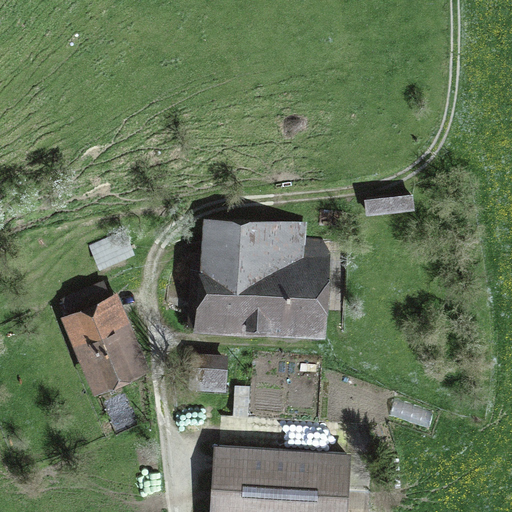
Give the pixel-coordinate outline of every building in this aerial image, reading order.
[(366,199),(367,212),(412,207),(411,195),(366,199)] [(189,315),(316,322),(321,240),(302,239),(303,223),(209,218),(205,253),(193,255),(189,315)] [(124,231),(92,246),(100,264),(132,250),(124,231)] [(90,355),(100,378),(137,361),(102,281),(64,298),(72,314),(65,317),(83,358),(90,355)] [(190,385),(224,387),(226,361),(192,359),(191,367),(184,366),(183,375),(191,376),(190,385)] [(219,444),(214,511),(341,511),(346,452),(219,444)]
